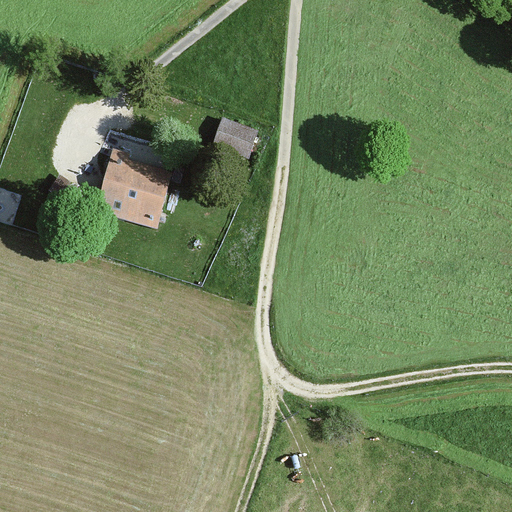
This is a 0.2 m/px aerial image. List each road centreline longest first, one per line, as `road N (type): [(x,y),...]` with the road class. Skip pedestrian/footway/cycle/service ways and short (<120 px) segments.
road 1 (track): [(298,0),(265,304),(275,376)]
road 2 (track): [(275,376),(314,397),(511,370)]
road 3 (track): [(275,376),(329,511)]
road 4 (track): [(243,511),(270,439),(275,376)]
road 5 (track): [(246,0),(141,77)]
